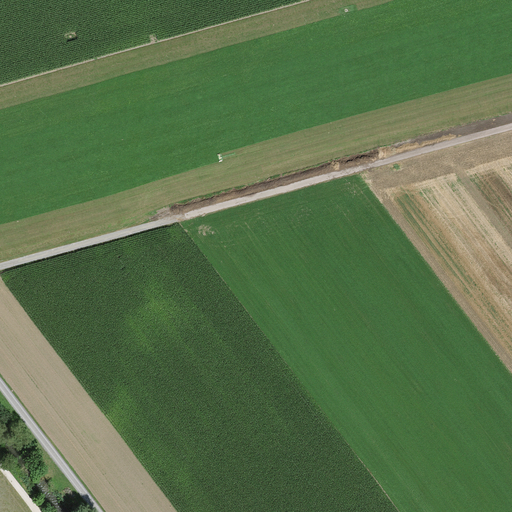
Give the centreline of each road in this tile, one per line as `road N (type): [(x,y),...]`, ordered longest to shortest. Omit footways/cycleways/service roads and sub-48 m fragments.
road 1 (track): [(511,126),(0,268)]
road 2 (track): [(96,511),(0,385)]
